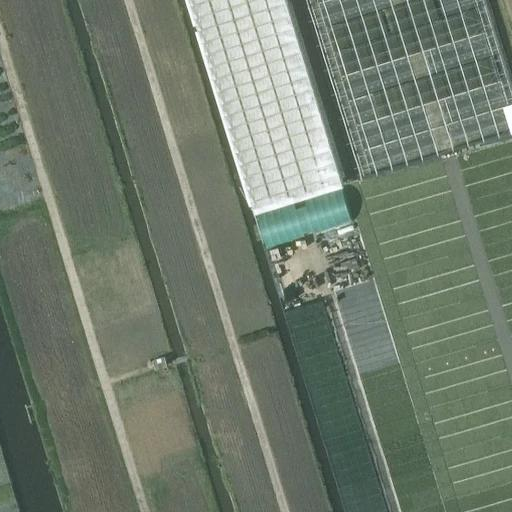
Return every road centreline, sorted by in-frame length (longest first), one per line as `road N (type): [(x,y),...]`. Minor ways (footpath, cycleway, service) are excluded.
road 1 (track): [(286,511),(134,0)]
road 2 (track): [(135,511),(0,59)]
road 3 (track): [(511,365),(398,0)]
